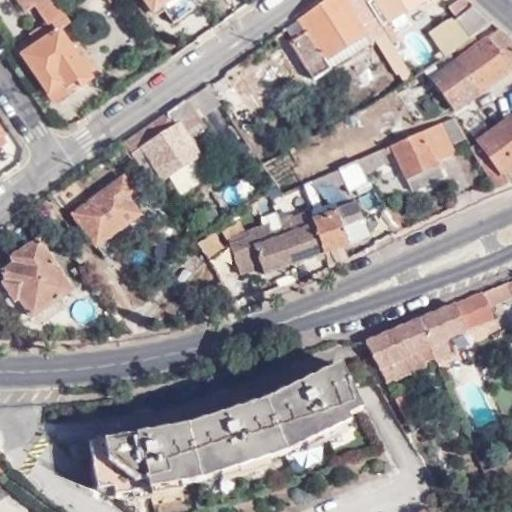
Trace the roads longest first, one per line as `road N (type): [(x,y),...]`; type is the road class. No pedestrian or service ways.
road 1 (secondary): [(0,368),(119,363),(182,351),(511,229)]
road 2 (residential): [(283,0),(52,159)]
